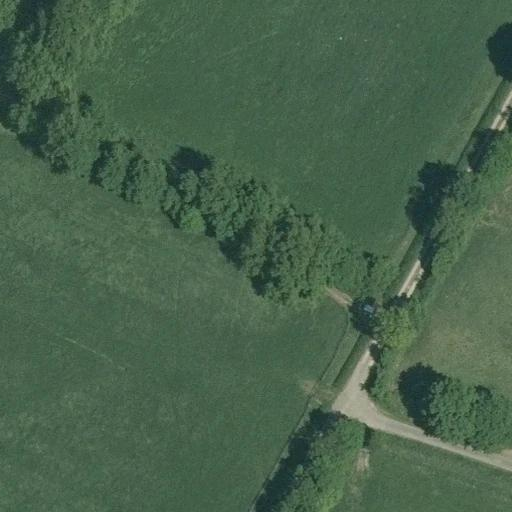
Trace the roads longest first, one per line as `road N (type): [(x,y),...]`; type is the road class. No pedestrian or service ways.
road 1 (track): [(511,85),(347,390),(266,511)]
road 2 (track): [(387,309),(0,81)]
road 3 (unclassified): [(511,461),(407,428),(347,390)]
